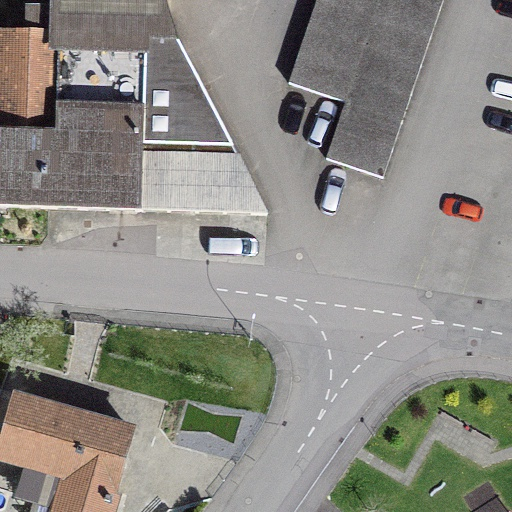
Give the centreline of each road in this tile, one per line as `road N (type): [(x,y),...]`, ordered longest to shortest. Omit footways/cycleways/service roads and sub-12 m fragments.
road 1 (residential): [(384,328),(0,278)]
road 2 (unknown): [(384,328),(486,0)]
road 3 (residential): [(254,511),(384,328)]
road 4 (residential): [(511,347),(384,328)]
